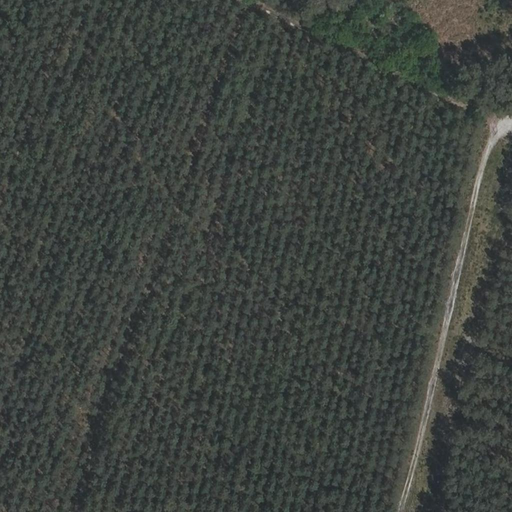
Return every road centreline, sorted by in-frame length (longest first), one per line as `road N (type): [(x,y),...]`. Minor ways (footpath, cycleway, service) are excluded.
road 1 (track): [(399,511),(488,116)]
road 2 (track): [(488,116),(248,0)]
